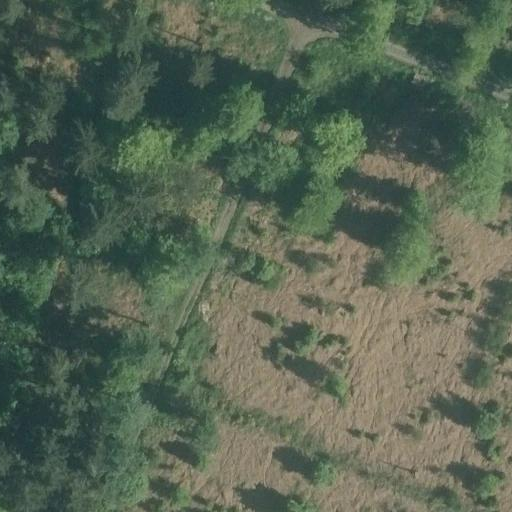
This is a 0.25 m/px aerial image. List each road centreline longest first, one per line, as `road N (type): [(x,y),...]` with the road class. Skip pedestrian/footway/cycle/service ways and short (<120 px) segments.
road 1 (track): [(305,1),(98,511)]
road 2 (track): [(511,78),(305,1)]
